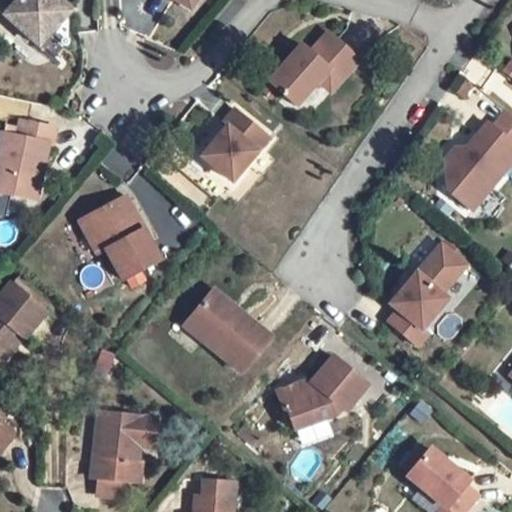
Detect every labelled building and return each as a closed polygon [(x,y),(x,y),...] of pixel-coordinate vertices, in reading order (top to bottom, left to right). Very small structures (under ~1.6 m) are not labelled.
[(17,0),(5,14),(39,45),(70,11),(58,0),(17,0)] [(195,0),(176,0),(190,8),(195,0)] [(302,45),(269,82),(296,107),(318,83),(323,87),(334,75),(341,82),(360,61),(329,33),(311,54),(302,45)] [(341,82),(334,75),(323,87),(330,94),(341,82)] [(227,128),(202,157),(232,182),(269,139),(235,110),(223,125),(227,128)] [(53,144),(57,127),(22,119),(18,135),(3,132),(0,146),(0,191),(30,198),(36,171),(43,172),(50,143),(53,144)] [(511,162),(511,143),(488,124),(468,148),(456,162),(453,160),(445,160),(447,191),(471,211),(511,162)] [(456,162),(468,148),(455,148),(445,160),(453,160),(456,162)] [(43,172),(36,171),(30,198),(37,200),(43,172)] [(107,248),(123,280),(161,259),(144,227),(137,231),(130,218),(137,214),(127,195),(89,215),(107,248)] [(144,227),(137,214),(130,218),(137,231),(144,227)] [(107,248),(89,215),(80,219),(98,253),(107,248)] [(466,266),(441,245),(416,275),(419,277),(411,286),(408,284),(391,304),(399,311),(388,322),(417,347),(428,334),(422,329),(447,300),(442,295),(466,266)] [(419,277),(416,275),(408,284),(411,286),(419,277)] [(19,277),(13,285),(46,312),(50,308),(25,288),(28,285),(19,277)] [(13,285),(11,284),(0,296),(0,359),(20,336),(24,339),(26,341),(49,314),(46,312),(13,285)] [(214,290),(191,317),(207,331),(208,336),(203,342),(242,373),(271,337),(214,290)] [(207,331),(191,317),(184,326),(203,342),(208,336),(207,331)] [(0,368),(24,339),(20,336),(0,359),(0,368)] [(114,356),(102,351),(93,373),(106,378),(114,356)] [(367,385),(333,357),(312,382),(307,390),(300,384),(277,392),(283,410),(288,411),(295,430),(336,415),(342,408),(346,412),(367,385)] [(310,380),(300,384),(307,390),(312,382),(310,380)] [(157,417),(102,411),(94,480),(98,480),(129,483),(140,485),(142,462),(139,461),(140,449),(153,450),(157,417)] [(0,451),(13,436),(0,425),(0,451)] [(256,436),(245,426),(238,434),(249,445),(256,436)] [(404,468),(410,473),(427,452),(421,447),(404,468)] [(470,481),(431,448),(427,452),(410,473),(407,476),(444,507),(439,511),(465,511),(478,496),(466,485),(470,481)] [(129,483),(98,480),(96,496),(127,499),(129,483)] [(194,511),(232,511),(234,483),(205,480),(203,495),(196,495),(194,511)]
